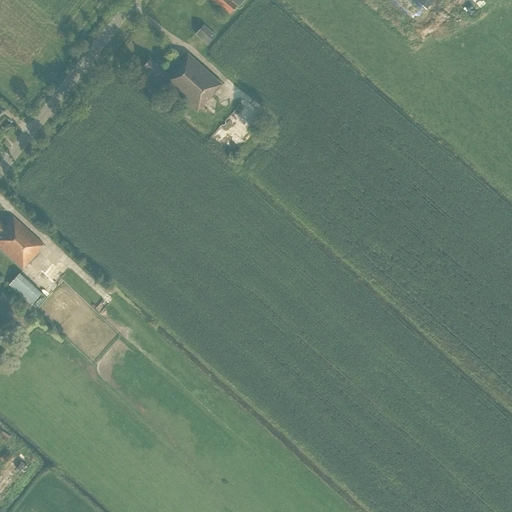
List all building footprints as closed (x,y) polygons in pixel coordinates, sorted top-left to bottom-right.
[(232,0),(212,0),(230,15),(237,6),(232,1),(232,0)] [(379,56),(386,46),(333,4),(325,14),(379,56)] [(216,35),(204,24),(195,34),(207,45),(216,35)] [(222,84),(188,54),(168,75),(162,70),(163,70),(150,58),(141,68),(154,80),(157,76),(197,112),(222,84)] [(213,120),(219,111),(212,105),(205,114),(213,120)] [(0,250),(23,270),(39,251),(38,250),(44,244),(13,217),(5,226),(0,221),(0,250)] [(42,293),(19,273),(8,285),(31,306),(42,293)] [(0,310),(1,311),(13,298),(6,291),(0,298),(0,310)]
